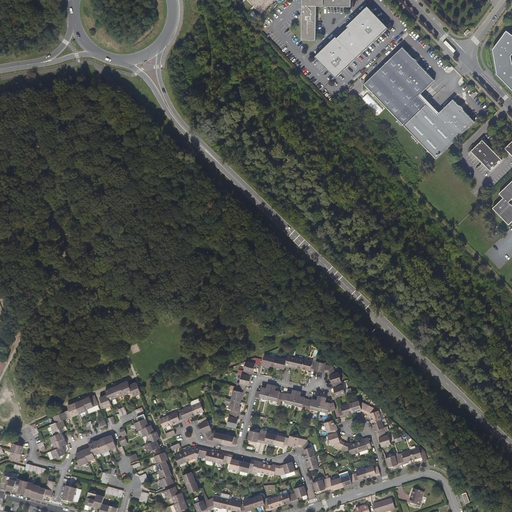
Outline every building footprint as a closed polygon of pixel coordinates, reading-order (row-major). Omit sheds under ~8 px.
[(249,0),(260,12),(272,0),(249,0)] [(261,14),(274,1),(275,0),(272,0),(260,12),(261,14)] [(351,6),(350,0),(302,0),(302,13),(302,40),(316,40),(316,6),(351,6)] [(339,40),(337,38),(336,37),(316,56),(337,78),(371,44),(388,27),(367,6),(347,26),(349,27),(350,29),(339,40)] [(349,27),(337,38),(339,40),(350,29),(349,27)] [(511,90),(511,62),(511,57),(511,55),(511,35),(506,31),(497,44),(493,50),(497,75),(511,90)] [(435,81),(402,47),(363,84),(397,119),(419,97),(419,96),(435,81)] [(437,115),(427,104),(419,97),(397,119),(404,126),(416,139),(431,125),(455,101),(453,100),(437,115)] [(475,122),(455,101),(431,125),(416,139),(437,159),(452,144),(475,122)] [(502,160),(482,140),(471,151),(490,171),(502,160)] [(476,178),(472,173),(468,177),(472,181),(476,178)] [(511,180),(506,186),(499,194),(503,198),(493,208),(509,225),(511,221),(511,203),(511,204),(511,203),(511,180)] [(0,339),(2,343),(11,340),(0,312),(0,339)] [(264,357),(262,365),(266,366),(266,365),(275,367),(277,358),(268,356),(268,357),(264,357)] [(291,358),(291,356),(288,356),(287,360),(277,358),(275,367),(284,369),(285,366),(289,367),(291,358)] [(302,369),(304,359),(291,356),(291,358),(289,367),(293,368),(293,367),(302,369)] [(314,371),(315,371),(316,363),(313,362),(313,361),(304,359),(302,369),(311,371),(311,370),(314,371)] [(317,361),(316,363),(315,371),(324,373),(324,372),(328,373),(333,366),(326,365),(326,363),(317,361)] [(253,373),(255,364),(246,362),(244,371),(244,375),(251,376),(252,377),(253,373)] [(333,385),(333,384),(341,382),(342,381),(339,372),(336,373),(333,366),(328,373),(329,376),(330,376),(333,385)] [(249,386),(251,376),(244,375),(242,374),(240,383),(238,383),(237,387),(245,389),(246,385),(249,386)] [(132,392),(129,386),(128,382),(120,385),(124,394),(124,395),(132,392)] [(334,388),(337,397),(346,394),(343,385),(341,382),(333,384),(334,388)] [(141,393),(137,383),(129,386),(132,392),(134,396),(141,393)] [(272,385),(267,384),(266,388),(262,387),(261,392),(257,391),(255,398),(258,399),(259,399),(260,397),(269,399),(272,385)] [(124,394),(120,385),(113,388),(117,397),(124,394)] [(276,386),(272,385),(269,399),(278,401),(277,405),(281,406),(282,401),(283,394),(280,393),(280,392),(275,390),(276,386)] [(245,389),(237,387),(236,391),(234,390),(232,399),(241,402),(243,392),(244,393),(245,389)] [(106,391),(107,395),(110,400),(117,397),(113,388),(106,391)] [(294,405),(297,391),(293,390),(292,394),(287,393),(287,394),(283,394),(282,401),(285,401),(285,403),(294,405)] [(301,392),(297,391),(294,405),(303,407),(303,406),(307,406),(309,399),(305,398),(305,397),(301,396),(301,392)] [(94,395),(82,400),(86,410),(94,407),(93,404),(92,402),(97,401),(94,395)] [(112,406),(110,400),(107,395),(100,398),(104,409),(112,406)] [(319,411),(322,397),(318,396),(317,400),(312,399),(312,400),(309,399),(307,406),(310,407),(310,409),(319,411)] [(334,402),(331,403),(326,402),(327,398),(322,397),(319,411),(328,413),(328,412),(333,411),(336,410),(334,402)] [(192,406),(196,415),(200,413),(201,415),(203,414),(203,412),(204,411),(199,398),(191,402),(192,406)] [(231,413),(239,415),(240,411),(239,411),(241,402),(232,399),(229,409),(232,410),(231,413)] [(87,411),(86,410),(82,400),(75,403),(80,414),(87,411)] [(350,403),(353,413),(362,410),(362,411),(365,413),(369,406),(363,402),(360,403),(359,400),(350,403)] [(80,414),(75,403),(68,406),(69,411),(65,412),(68,418),(68,419),(72,417),(80,414)] [(338,410),(341,418),(345,417),(344,415),(353,413),(350,403),(341,406),(342,408),(340,409),(338,410)] [(184,421),(188,419),(188,418),(191,417),(196,415),(192,406),(183,409),(184,411),(181,412),(184,421)] [(372,422),(382,419),(379,411),(376,412),(375,409),(369,406),(365,413),(368,414),(370,414),(372,422)] [(65,412),(55,416),(58,422),(52,425),(54,431),(53,431),(54,436),(52,437),(57,449),(63,447),(67,445),(64,438),(60,428),(65,426),(63,420),(68,418),(65,412)] [(181,422),(184,421),(181,412),(177,414),(177,412),(168,416),(172,424),(176,423),(180,421),(181,422)] [(227,426),(237,428),(239,419),(238,418),(239,415),(231,413),(230,417),(229,416),(227,426)] [(149,426),(144,414),(138,417),(137,417),(139,421),(135,423),(138,431),(142,429),(149,426)] [(160,419),(164,428),(172,424),(168,416),(160,419)] [(376,431),(377,434),(386,432),(384,428),(385,428),(382,419),(372,422),(375,431),(376,431)] [(107,426),(105,420),(98,423),(99,426),(101,429),(107,426)] [(330,435),(337,432),(333,420),(324,423),(327,432),(329,431),(330,435)] [(203,433),(205,436),(213,433),(212,431),(211,430),(212,430),(208,421),(200,424),(199,425),(203,433)] [(35,423),(29,426),(33,436),(39,433),(36,424),(35,423)] [(145,436),(147,436),(154,432),(151,425),(149,426),(142,429),(145,436)] [(160,439),(157,431),(154,432),(147,436),(150,443),(156,440),(160,439)] [(261,443),(263,434),(260,433),(250,431),(248,440),(257,442),(258,442),(261,443)] [(214,442),(223,444),(225,435),(216,432),(215,434),(213,434),(213,433),(205,436),(207,441),(213,443),(214,442)] [(341,450),(345,443),(341,441),(340,441),(337,432),(330,435),(328,435),(331,445),(334,444),(335,447),(341,450)] [(382,447),(391,444),(388,435),(387,435),(386,432),(377,434),(378,438),(379,438),(382,447)] [(263,434),(261,443),(265,444),(265,442),(275,444),(277,435),(267,433),(267,435),(263,434)] [(111,435),(104,438),(109,450),(116,447),(111,435)] [(236,447),(238,438),(234,437),(235,437),(225,435),(223,444),(232,446),(236,447)] [(288,447),(289,438),(286,438),(286,437),(277,435),(275,444),(284,447),(284,446),(288,447)] [(301,447),(307,441),(300,439),(300,438),(290,436),(289,438),(288,447),(288,445),(294,446),(297,447),(298,446),(301,447)] [(104,438),(97,441),(101,452),(102,453),(109,450),(104,438)] [(357,443),(360,452),(369,449),(372,448),(369,438),(365,439),(365,440),(357,443)] [(150,443),(146,445),(149,452),(159,448),(156,440),(150,443)] [(101,452),(97,441),(89,444),(91,448),(94,455),(101,452)] [(303,450),(306,458),(315,455),(312,447),(309,448),(307,441),(301,447),(302,450),(303,450)] [(37,444),(39,451),(46,448),(43,442),(37,444)] [(345,443),(341,450),(347,453),(350,452),(351,455),(360,452),(357,443),(349,445),(348,445),(348,444),(345,443)] [(27,448),(21,446),(16,444),(14,452),(15,453),(25,455),(27,448)] [(183,452),(187,461),(195,458),(195,456),(196,456),(199,456),(201,448),(195,446),(191,448),(191,449),(183,452)] [(63,447),(57,449),(52,451),(55,458),(66,454),(63,447)] [(411,450),(414,459),(422,457),(424,461),(427,460),(425,452),(426,452),(421,447),(411,450)] [(91,448),(83,451),(88,462),(95,459),(94,455),(91,448)] [(204,449),(202,457),(206,458),(205,460),(214,462),(217,452),(207,450),(207,449),(204,449)] [(399,456),(402,464),(406,463),(405,462),(414,459),(411,450),(402,453),(403,455),(399,456)] [(88,463),(88,462),(83,451),(76,454),(81,466),(88,463)] [(131,461),(138,459),(136,452),(129,455),(130,456),(131,459),(131,461)] [(165,452),(154,457),(157,464),(166,461),(168,460),(165,452)] [(175,456),(179,465),(187,461),(183,452),(175,456)] [(227,463),(229,454),(225,453),(225,455),(217,452),(214,462),(223,464),(224,462),(227,463)] [(13,460),(23,463),(25,455),(15,453),(13,460)] [(239,471),(241,461),(232,459),(233,455),(229,454),(227,463),(231,464),(230,469),(239,471)] [(309,467),(310,470),(319,468),(317,464),(318,464),(315,455),(306,458),(309,467)] [(402,464),(399,456),(396,457),(395,455),(386,458),(389,467),(398,465),(398,466),(402,464)] [(255,460),(251,459),(250,463),(241,461),(239,471),(248,473),(249,468),(253,469),(255,460)] [(255,460),(253,469),(252,474),(256,475),(256,472),(265,474),(268,465),(259,462),(259,461),(255,460)] [(159,472),(169,468),(166,461),(157,464),(156,465),(159,472)] [(283,465),(280,466),(280,475),(286,473),(286,474),(287,474),(288,477),(296,475),(295,471),(292,462),(283,465)] [(27,463),(26,464),(25,470),(45,476),(46,471),(47,469),(27,463)] [(276,466),(268,465),(265,474),(274,476),(275,474),(280,475),(280,466),(276,465),(276,466)] [(377,476),(381,475),(378,466),(374,467),(374,465),(365,468),(368,478),(377,475),(377,476)] [(172,475),(169,468),(159,472),(162,479),(171,476),(172,475)] [(359,480),(368,478),(365,468),(356,471),(357,473),(353,474),(356,482),(360,481),(359,480)] [(103,472),(100,482),(108,484),(110,474),(103,472)] [(183,475),(187,484),(196,481),(192,472),(191,472),(183,475)] [(344,487),(353,484),(356,482),(353,474),(350,475),(340,478),(344,487)] [(52,495),(55,482),(49,480),(47,489),(41,487),(34,485),(35,484),(5,475),(1,488),(44,500),(45,494),(52,495)] [(71,476),(69,486),(75,488),(77,478),(78,478),(71,476)] [(162,479),(160,480),(163,487),(174,483),(171,476),(162,479)] [(326,479),(330,489),(333,487),(334,490),(344,487),(340,478),(332,481),(330,477),(326,479)] [(313,483),(316,492),(326,489),(326,490),(330,489),(326,479),(323,480),(323,479),(313,483)] [(187,484),(190,493),(199,489),(196,481),(187,484)] [(63,498),(70,500),(74,502),(78,489),(75,488),(69,486),(66,485),(63,498)] [(307,495),(304,485),(295,488),(296,493),(292,494),(295,502),(299,501),(298,497),(302,496),(307,495)] [(124,491),(107,486),(105,493),(121,497),(122,498),(124,491)] [(175,487),(165,491),(168,498),(172,497),(179,494),(175,487)] [(409,503),(419,506),(424,492),(415,489),(411,499),(410,499),(409,503)] [(279,495),(282,505),(291,502),(291,503),(295,502),(292,494),(289,495),(287,490),(280,493),(281,495),(279,495)] [(116,511),(118,508),(102,504),(104,497),(89,492),(85,505),(101,509),(99,511),(116,511)] [(185,500),(182,493),(179,494),(172,497),(175,504),(185,500)] [(253,498),(256,508),(265,505),(267,511),(271,510),(268,502),(264,503),(262,495),(253,498)] [(274,508),(282,505),(279,495),(271,498),(272,500),(268,502),(271,510),(274,509),(274,508)] [(214,498),(215,507),(219,508),(219,507),(228,509),(229,502),(230,499),(221,497),(220,500),(214,498)] [(211,509),(208,501),(207,498),(203,500),(194,504),(197,511),(199,511),(207,509),(207,510),(211,509)] [(241,504),(241,511),(245,511),(247,511),(256,508),(253,498),(243,501),(244,503),(241,504)] [(373,504),(375,511),(384,511),(395,509),(392,498),(373,504)] [(241,511),(241,504),(241,502),(231,500),(230,499),(229,502),(228,509),(236,511),(241,511)] [(185,500),(175,504),(174,505),(177,511),(182,510),(183,511),(189,511),(187,504),(185,500)]
